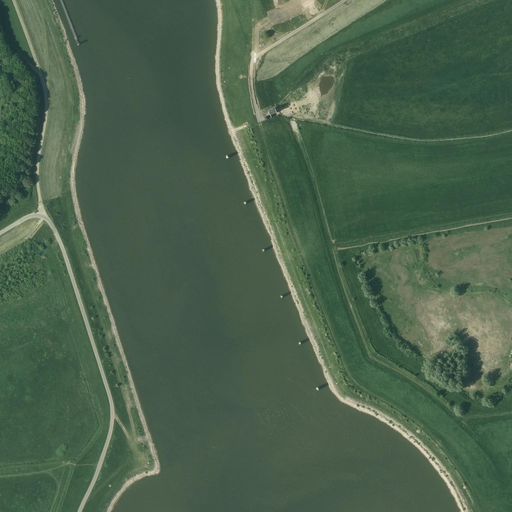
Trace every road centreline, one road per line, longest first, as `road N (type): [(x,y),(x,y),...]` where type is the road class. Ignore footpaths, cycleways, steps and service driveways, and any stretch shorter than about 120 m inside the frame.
road 1 (unclassified): [(0,234),(35,215),(53,227),(110,399),(108,438),(79,511)]
road 2 (track): [(257,115),(304,255),(511,218)]
road 3 (unclassified): [(343,0),(254,58),(257,115)]
